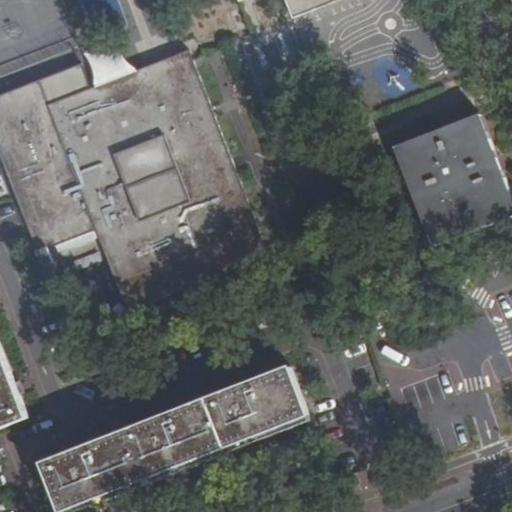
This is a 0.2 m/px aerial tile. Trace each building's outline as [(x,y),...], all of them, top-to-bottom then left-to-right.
[(114,0),(88,0),(96,20),(119,12),(114,0)] [(245,0),(246,2),(251,0),(291,0),(299,20),(350,0),(245,0)] [(272,33),(245,43),(260,87),(287,77),(272,33)] [(73,71),(0,98),(0,135),(51,265),(66,260),(108,243),(112,255),(135,313),(276,259),(194,54),(83,97),(73,71)] [(490,115),(481,118),(487,134),(496,131),(490,115)] [(443,228),(449,243),(511,219),(511,173),(511,171),(499,176),(494,164),(506,159),(496,131),(487,134),(481,118),(411,146),(417,161),(410,164),(435,231),(443,228)] [(404,149),(410,164),(417,161),(411,146),(404,149)] [(499,176),(511,171),(506,159),(494,164),(499,176)] [(441,246),(449,243),(443,228),(435,231),(441,246)] [(405,316),(431,320),(439,317),(434,305),(412,303),(401,306),(405,316)] [(0,432),(36,419),(0,327),(0,432)] [(71,510),(318,415),(302,370),(54,465),(71,510)]
